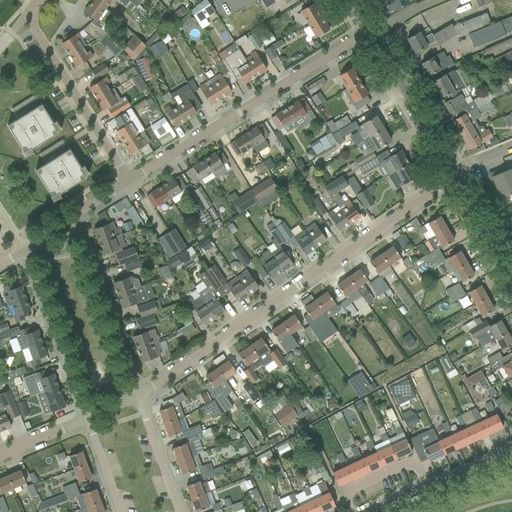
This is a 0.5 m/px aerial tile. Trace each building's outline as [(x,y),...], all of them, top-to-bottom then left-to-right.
[(92,0),(84,12),(96,21),(105,8),(93,0),(92,0)] [(93,0),(105,8),(110,0),(93,0)] [(119,0),(133,13),(137,8),(127,0),(119,0)] [(127,0),(137,8),(139,5),(142,0),(127,0)] [(195,7),(190,11),(193,15),(202,29),(209,25),(205,19),(215,13),(209,3),(206,0),(204,0),(195,7)] [(213,0),(225,19),(250,4),(256,1),(257,0),(213,0)] [(260,0),(266,9),(280,0),(260,0)] [(394,8),(395,10),(409,2),(407,0),(384,0),(390,10),(394,8)] [(301,11),(309,24),(321,17),(313,4),(301,11)] [(178,18),(186,12),(182,6),(174,13),(178,18)] [(185,23),(192,26),(195,19),(188,15),(185,23)] [(511,16),(491,24),(468,34),(469,36),(474,48),(505,35),(505,33),(511,30),(511,16)] [(309,24),(316,38),(329,30),(328,28),(321,17),(309,24)] [(91,22),(84,28),(98,38),(99,39),(107,33),(104,31),(91,22)] [(452,24),(433,36),(439,46),(457,35),(458,34),(453,27),(453,26),(452,24)] [(166,32),(160,37),(165,44),(171,39),(166,32)] [(248,36),(257,50),(262,47),(253,33),(248,36)] [(267,33),(260,38),(264,46),(272,42),(267,33)] [(407,39),(415,53),(436,41),(431,33),(422,39),(419,33),(407,39)] [(62,44),(69,55),(82,47),(83,48),(83,47),(86,46),(78,34),(73,37),(72,34),(64,39),(66,42),(62,44)] [(124,45),(122,48),(123,50),(133,61),(146,45),(145,44),(134,35),(125,46),(124,45)] [(161,40),(147,47),(152,59),(167,51),(161,40)] [(107,48),(107,49),(116,57),(123,50),(122,48),(115,41),(107,48)] [(278,41),(272,45),(275,50),(281,46),(278,41)] [(69,55),(76,67),(93,56),(90,51),(86,53),(83,48),(82,47),(69,55)] [(266,50),(271,59),(277,56),(271,47),(266,50)] [(222,60),(221,61),(228,72),(235,68),(245,83),(256,76),(248,64),(243,56),(239,50),(229,56),(222,60)] [(484,61),(491,75),(511,65),(511,50),(493,60),(492,57),(484,61)] [(124,51),(119,54),(123,60),(127,57),(124,51)] [(248,64),(256,76),(266,70),(256,53),(251,56),(254,60),(248,64)] [(438,54),(421,64),(429,76),(440,70),(454,64),(449,56),(441,60),(438,54)] [(213,57),(211,58),(215,64),(220,61),(216,55),(213,57)] [(135,62),(145,81),(155,76),(145,57),(135,62)] [(221,71),(223,75),(228,72),(221,61),(215,66),(219,72),(221,71)] [(93,72),(96,79),(109,71),(105,65),(93,72)] [(344,91),(360,82),(352,68),(339,76),(347,89),(344,91)] [(444,75),(432,82),(441,98),(443,97),(453,91),(454,93),(463,87),(454,72),(453,71),(444,75)] [(139,75),(131,80),(135,86),(143,82),(139,75)] [(218,81),(212,85),(221,98),(232,91),(221,75),(216,78),(218,81)] [(105,77),(89,88),(96,99),(110,91),(106,85),(109,83),(105,77)] [(199,88),(210,105),(221,98),(210,81),(199,88)] [(360,82),(344,91),(352,104),(356,110),(370,102),(366,95),(368,95),(360,82)] [(315,83),(306,88),(310,94),(319,88),(315,83)] [(187,84),(170,95),(178,107),(186,120),(196,113),(195,112),(202,108),(187,84)] [(453,91),(443,97),(446,102),(444,103),(451,115),(452,115),(454,118),(454,120),(469,111),(463,100),(470,96),(472,90),(469,84),(463,87),(454,93),(453,91)] [(490,91),(473,101),(477,108),(491,100),(492,100),(495,99),(510,93),(504,84),(490,91)] [(110,91),(96,99),(104,111),(107,109),(113,117),(130,106),(124,97),(120,99),(113,89),(110,91)] [(11,110),(13,112),(36,98),(34,95),(11,110)] [(311,97),(311,98),(316,107),(317,106),(318,106),(320,104),(321,104),(316,95),(311,97)] [(145,102),(151,111),(156,109),(150,99),(145,102)] [(302,99),(287,108),(294,120),(295,120),(298,126),(301,130),(316,121),(310,111),(302,99)] [(477,108),(476,108),(478,113),(487,108),(488,111),(495,107),(495,106),(492,100),(491,100),(477,108)] [(7,126),(24,152),(30,148),(31,149),(58,133),(52,124),(53,123),(41,104),(22,116),(20,114),(16,117),(17,119),(7,126)] [(164,110),(175,127),(186,120),(178,107),(171,111),(169,107),(164,110)] [(287,108),(271,118),(278,130),(283,127),(287,133),(298,126),(295,120),(294,120),(287,108)] [(454,120),(463,136),(476,129),(471,120),(480,115),(478,113),(476,108),(475,108),(469,111),(454,120)] [(130,109),(114,119),(120,129),(116,131),(124,143),(137,134),(143,131),(130,109)] [(331,120),(325,124),(332,134),(337,131),(350,123),(346,116),(333,124),(331,120)] [(360,130),(358,132),(363,141),(383,129),(376,116),(364,123),(366,127),(360,130)] [(153,124),(150,126),(153,131),(159,139),(161,143),(163,145),(172,139),(176,136),(172,130),(167,122),(164,117),(157,121),(153,124)] [(337,131),(332,134),(338,144),(344,141),(342,137),(358,127),(354,121),(350,123),(337,131)] [(261,124),(245,134),(257,153),(268,146),(264,139),(268,136),(261,124)] [(463,136),(471,149),(492,137),(488,129),(485,131),(482,125),(479,127),(476,129),(463,136)] [(383,129),(363,141),(368,150),(377,145),(379,149),(382,147),(391,142),(383,129)] [(330,133),(318,140),(324,150),(336,143),(330,133)] [(124,143),(131,154),(147,144),(144,138),(141,140),(137,134),(124,143)] [(230,144),(237,156),(253,146),(245,134),(230,144)] [(495,137),(489,141),(492,147),(499,143),(495,137)] [(39,154),(41,157),(64,143),(62,140),(39,154)] [(284,149),(288,156),(293,152),(289,146),(284,149)] [(35,170),(52,197),(58,193),(59,194),(86,178),(80,169),(81,168),(69,149),(50,161),(48,159),(44,161),(45,164),(35,170)] [(219,150),(204,160),(211,172),(215,177),(222,173),(226,170),(223,165),(227,163),(219,150)] [(388,158),(396,172),(409,164),(401,150),(388,158)] [(363,155),(354,161),(355,162),(358,167),(375,157),(372,152),(371,151),(363,155)] [(375,157),(358,167),(363,175),(381,164),(376,157),(375,157)] [(263,162),(268,169),(269,171),(275,167),(270,158),(263,162)] [(201,178),(211,172),(204,160),(188,170),(196,182),(201,178)] [(263,162),(259,164),(264,172),(268,169),(263,162)] [(355,162),(349,165),(352,170),(358,167),(355,162)] [(390,175),(397,188),(416,177),(409,164),(396,172),(390,175)] [(511,202),(511,168),(502,173),(501,171),(491,176),(501,199),(504,198),(507,204),(511,202)] [(342,175),(325,186),(331,196),(348,186),(342,175)] [(178,176),(162,186),(170,198),(174,203),(187,195),(184,189),(185,188),(178,176)] [(251,191),(258,201),(277,188),(271,178),(251,191)] [(289,184),(282,189),(286,194),(293,189),(289,184)] [(147,196),(154,208),(170,198),(162,186),(147,196)] [(203,203),(207,209),(212,206),(208,200),(200,187),(195,190),(203,203)] [(266,197),(259,201),(262,206),(269,201),(279,194),(276,190),(266,197)] [(364,190),(356,195),(365,208),(374,203),(365,190),(364,190)] [(194,191),(188,195),(199,211),(196,213),(203,224),(206,222),(211,219),(210,216),(194,191)] [(238,213),(258,201),(251,191),(232,203),(238,213)] [(311,201),(321,216),(327,212),(316,197),(311,201)] [(338,207),(350,224),(360,216),(349,200),(344,203),(340,197),(334,201),(338,207)] [(125,211),(137,228),(143,224),(132,206),(125,211)] [(328,214),(339,231),(350,224),(338,207),(328,214)] [(428,223),(435,235),(447,229),(439,216),(428,223)] [(276,227),(286,241),(293,236),(284,222),(276,227)] [(94,229),(98,242),(113,237),(121,234),(118,227),(114,228),(112,223),(94,229)] [(232,223),(227,227),(232,234),(237,231),(232,223)] [(307,235),(316,247),(326,240),(315,224),(310,227),(313,231),(307,235)] [(420,228),(423,234),(428,231),(425,225),(420,228)] [(276,227),(270,231),(275,238),(271,240),(277,250),(281,247),(280,245),(286,241),(276,227)] [(157,239),(169,258),(185,247),(174,229),(157,239)] [(434,251),(426,256),(428,261),(442,254),(439,249),(454,241),(447,229),(435,235),(427,240),(434,251)] [(294,238),(305,254),(316,247),(307,235),(304,231),(294,238)] [(404,234),(396,239),(399,244),(407,239),(404,234)] [(212,243),(207,236),(197,242),(202,249),(212,243)] [(115,244),(113,237),(98,242),(103,255),(121,248),(119,242),(115,244)] [(234,252),(244,267),(250,263),(240,247),(234,252)] [(270,254),(282,271),(292,264),(281,247),(277,250),(270,254)] [(381,255),(389,266),(400,258),(393,247),(381,255)] [(115,254),(119,264),(137,258),(133,248),(115,254)] [(272,278),(282,271),(270,254),(267,250),(261,254),(262,256),(258,259),(272,278)] [(189,258),(184,251),(177,255),(182,263),(189,258)] [(442,263),(448,274),(467,263),(460,251),(445,260),(445,261),(442,263)] [(428,261),(432,268),(442,263),(445,261),(445,260),(442,254),(428,261)] [(370,263),(377,274),(389,266),(381,255),(370,263)] [(170,269),(181,264),(177,256),(166,261),(170,269)] [(402,261),(407,269),(407,268),(412,265),(407,258),(402,261)] [(130,263),(124,265),(127,272),(132,270),(130,263)] [(456,270),(463,282),(474,275),(467,263),(456,270)] [(157,269),(161,280),(171,276),(167,265),(157,269)] [(206,270),(218,287),(225,282),(213,266),(206,270)] [(356,289),(361,295),(363,298),(369,293),(363,284),(367,281),(360,269),(348,277),(356,289)] [(224,296),(206,271),(199,275),(207,286),(211,292),(211,291),(213,294),(217,301),(224,296)] [(237,278),(248,294),(259,287),(247,271),(237,278)] [(113,283),(118,296),(132,290),(132,291),(138,289),(140,288),(137,281),(134,278),(132,279),(131,276),(113,283)] [(381,276),(374,280),(383,293),(389,289),(381,276)] [(344,296),(356,288),(348,277),(337,285),(344,296)] [(226,285),(238,301),(248,294),(237,278),(226,285)] [(374,280),(369,284),(378,297),(383,293),(374,280)] [(445,291),(449,297),(462,289),(459,283),(445,291)] [(4,297),(7,305),(12,303),(12,304),(26,299),(21,286),(13,289),(11,284),(3,287),(5,292),(7,291),(9,295),(4,297)] [(211,292),(207,286),(198,293),(200,297),(201,299),(202,300),(214,318),(225,311),(213,294),(211,292)] [(469,292),(476,304),(487,298),(480,286),(469,292)] [(118,296),(123,308),(147,299),(144,290),(143,287),(140,288),(138,289),(132,291),(132,290),(118,296)] [(449,297),(452,303),(465,295),(462,289),(449,297)] [(323,312),(335,304),(327,292),(315,300),(323,312)] [(193,309),(204,325),(214,318),(202,300),(200,297),(193,301),(191,298),(185,302),(188,307),(190,311),(193,309)] [(476,304),(483,316),(494,310),(487,298),(476,304)] [(14,317),(16,322),(24,319),(22,314),(30,311),(26,299),(12,304),(16,316),(14,317)] [(347,300),(342,303),(348,311),(349,313),(355,309),(350,303),(348,299),(347,300)] [(315,300),(304,308),(312,320),(314,322),(309,326),(318,338),(321,342),(329,337),(324,330),(319,323),(323,320),(319,314),(323,312),(315,300)] [(141,318),(153,314),(158,312),(154,301),(137,307),(141,318)] [(342,303),(337,307),(342,315),(348,311),(342,303)] [(136,320),(140,330),(157,324),(153,314),(141,318),(136,320)] [(294,315),(283,323),(290,334),(302,326),(294,315)] [(482,324),(479,318),(474,320),(477,326),(482,324)] [(477,326),(469,331),(473,339),(486,332),(492,341),(507,332),(500,320),(489,326),(486,321),(482,324),(477,326)] [(0,325),(0,332),(9,329),(7,323),(0,325)] [(182,333),(184,336),(195,329),(191,323),(177,331),(179,335),(182,333)] [(283,323),(271,331),(286,353),(298,345),(290,334),(283,323)] [(304,330),(312,342),(318,338),(309,326),(304,330)] [(18,327),(0,333),(0,340),(16,335),(17,337),(21,336),(19,331),(18,327)] [(16,338),(20,351),(28,348),(42,343),(37,330),(29,333),(27,328),(19,331),(21,336),(17,337),(17,338),(16,338)] [(133,337),(137,350),(158,342),(153,329),(133,337)] [(511,340),(507,332),(496,339),(502,351),(511,345),(511,340)] [(273,360),(279,369),(286,364),(286,363),(276,349),(271,352),(269,350),(261,338),(250,346),(262,365),(263,364),(264,367),(273,360)] [(412,338),(405,343),(408,348),(416,343),(412,338)] [(137,350),(142,362),(160,356),(158,350),(160,349),(158,342),(137,350)] [(30,361),(32,367),(40,363),(38,358),(46,356),(42,343),(28,348),(32,360),(30,361)] [(262,365),(250,346),(238,354),(248,368),(243,372),(251,383),(258,378),(253,371),(262,365)] [(291,352),(283,358),(286,362),(294,357),(291,352)] [(454,352),(449,356),(453,362),(458,357),(454,352)] [(487,359),(490,365),(494,363),(502,358),(499,353),(498,353),(487,359)] [(503,370),(507,378),(511,375),(511,358),(510,354),(502,358),(494,363),(500,372),(503,370)] [(447,355),(439,359),(444,368),(443,368),(446,374),(447,373),(454,370),(451,364),(452,364),(447,355)] [(4,369),(8,380),(13,378),(13,379),(17,378),(14,370),(11,371),(10,369),(9,368),(14,357),(5,357),(3,361),(9,367),(4,369)] [(228,361),(217,369),(225,380),(236,372),(228,361)] [(23,366),(15,369),(17,376),(26,373),(23,366)] [(206,385),(205,385),(211,394),(215,400),(216,399),(216,400),(225,413),(233,407),(225,396),(232,391),(225,380),(217,369),(206,377),(209,383),(206,385)] [(466,379),(465,380),(474,384),(486,390),(491,388),(480,371),(466,379)] [(35,381),(40,393),(44,391),(58,387),(53,374),(45,377),(43,372),(35,375),(37,380),(35,381)] [(361,372),(347,380),(359,398),(368,393),(365,388),(369,385),(361,372)] [(10,390),(14,403),(20,401),(13,379),(13,378),(8,380),(10,390)] [(389,388),(397,406),(415,397),(407,379),(389,388)] [(250,381),(243,386),(253,401),(260,396),(250,381)] [(44,391),(51,412),(65,407),(58,387),(44,391)] [(0,431),(11,427),(8,420),(19,415),(14,403),(10,390),(0,393),(0,431)] [(207,392),(200,395),(204,404),(211,401),(207,392)] [(159,410),(164,424),(183,417),(184,416),(179,403),(186,398),(182,393),(172,399),(175,405),(159,410)] [(280,425),(282,429),(299,419),(295,412),(283,394),(276,399),(277,401),(269,406),(281,424),(280,425)] [(502,396),(494,401),(497,407),(506,402),(502,396)] [(24,400),(16,403),(21,418),(22,417),(29,415),(24,401),(24,400)] [(208,412),(212,419),(222,414),(214,400),(199,408),(203,415),(208,412)] [(498,407),(502,412),(511,407),(508,401),(505,403),(498,407)] [(484,404),(488,412),(494,409),(490,402),(484,404)] [(461,415),(465,424),(467,428),(473,441),(487,434),(481,422),(482,421),(476,408),(470,411),(461,415)] [(408,417),(403,419),(407,428),(413,425),(410,419),(416,417),(415,414),(409,417),(408,417)] [(456,417),(460,426),(465,424),(461,415),(456,417)] [(481,422),(487,434),(502,428),(496,415),(488,418),(482,421),(481,422)] [(200,425),(188,429),(187,427),(183,417),(164,424),(169,437),(185,430),(187,436),(202,431),(200,425)] [(447,422),(442,424),(445,431),(451,429),(447,422)] [(388,440),(397,459),(412,452),(405,439),(406,439),(399,425),(394,428),(397,435),(388,439),(388,440)] [(453,435),(459,448),(473,441),(467,428),(453,435)] [(229,429),(228,437),(236,439),(237,431),(229,429)] [(430,439),(421,443),(424,448),(423,449),(429,462),(444,455),(438,442),(439,441),(433,429),(427,431),(430,439)] [(173,448),(177,461),(190,457),(196,454),(192,442),(204,437),(202,431),(187,436),(189,442),(185,444),(173,448)] [(380,443),(373,446),(374,448),(376,453),(382,466),(397,459),(388,440),(385,433),(379,435),(382,442),(380,443)] [(438,442),(444,455),(459,448),(453,435),(439,441),(438,442)] [(269,441),(272,446),(279,442),(276,437),(269,441)] [(254,439),(249,442),(252,447),(257,443),(254,438),(254,439)] [(370,439),(365,442),(369,450),(374,448),(373,446),(370,439)] [(285,452),(288,456),(292,454),(290,449),(291,449),(287,443),(277,448),(280,455),(285,452)] [(355,447),(351,449),(354,455),(354,456),(359,454),(356,446),(355,447)] [(82,451),(69,456),(74,469),(86,464),(82,451)] [(63,452),(57,455),(59,461),(66,459),(63,452)] [(341,453),(336,455),(340,463),(345,461),(341,453)] [(371,455),(362,459),(368,472),(382,466),(376,453),(371,455)] [(177,461),(182,474),(194,470),(190,457),(177,461)] [(241,461),(244,467),(250,464),(247,459),(241,461)] [(356,462),(348,466),(353,479),(368,472),(362,459),(356,462)] [(312,465),(316,475),(325,471),(320,461),(312,465)] [(74,469),(78,482),(91,478),(86,464),(74,469)] [(198,468),(201,474),(208,472),(205,465),(198,468)] [(201,474),(204,481),(210,478),(210,477),(224,472),(222,466),(208,472),(201,474)] [(348,466),(333,473),(339,486),(353,479),(348,466)] [(7,476),(12,488),(25,482),(20,470),(7,476)] [(28,475),(33,484),(38,482),(34,472),(28,475)] [(0,478),(0,493),(12,488),(7,476),(0,478)] [(191,499),(203,494),(211,492),(207,482),(200,484),(199,481),(186,486),(191,499)] [(310,493),(319,511),(334,505),(328,493),(329,493),(324,482),(317,485),(319,488),(311,492),(310,493)] [(75,483),(62,487),(64,494),(77,489),(75,483)] [(27,487),(32,498),(38,495),(33,484),(27,487)] [(41,484),(35,487),(38,493),(44,490),(41,484)] [(296,501),(301,511),(319,511),(310,493),(311,492),(308,486),(303,489),(304,491),(295,495),(297,501),(296,501)] [(247,493),(250,500),(260,495),(256,488),(247,493)] [(77,489),(64,494),(67,500),(76,497),(79,495),(77,489)] [(80,509),(81,509),(100,502),(95,489),(79,495),(76,497),(80,509)] [(203,494),(191,499),(196,511),(208,507),(212,506),(215,505),(210,492),(203,494)] [(294,493),(278,500),(283,511),(301,511),(296,501),(297,501),(295,495),(294,493)] [(38,511),(67,500),(64,494),(40,502),(38,511)] [(8,511),(2,497),(0,498),(0,507),(1,511),(8,511)] [(229,498),(224,500),(227,507),(232,505),(229,498)] [(283,511),(278,500),(274,502),(277,510),(276,510),(276,511),(283,511)] [(103,511),(100,502),(81,509),(80,509),(78,510),(78,511),(103,511)] [(232,505),(234,511),(235,511),(244,509),(241,502),(232,505)] [(212,506),(214,511),(221,509),(219,503),(212,506)]
